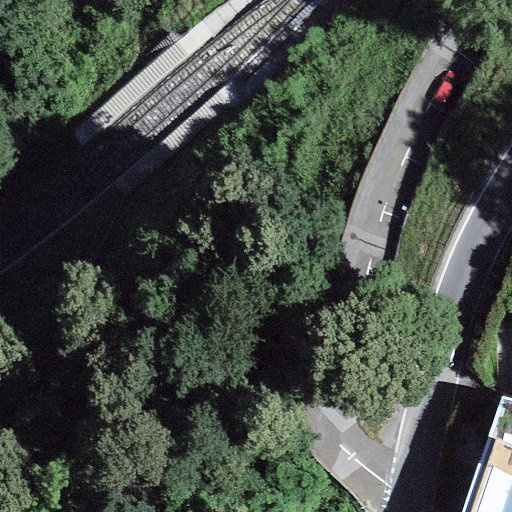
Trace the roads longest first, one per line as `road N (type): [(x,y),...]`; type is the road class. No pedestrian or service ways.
road 1 (residential): [(417,500),(357,458),(339,438),(333,411),(366,252),(400,150),(489,0)]
road 2 (tertiary): [(511,182),(475,251),(443,341),(417,500)]
